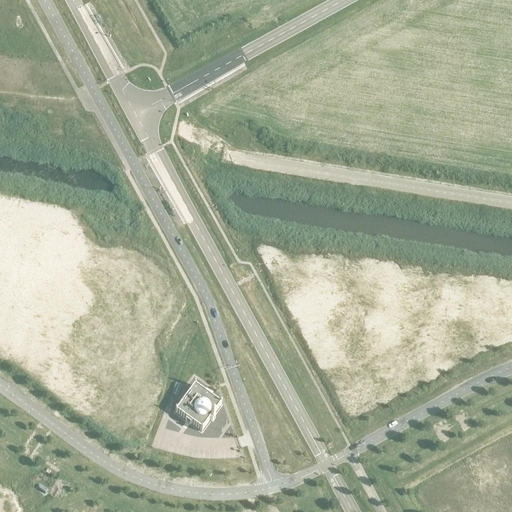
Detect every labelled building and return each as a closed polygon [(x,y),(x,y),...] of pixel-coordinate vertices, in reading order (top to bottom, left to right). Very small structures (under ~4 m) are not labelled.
[(142,0),(128,0),(123,3),(128,12),(144,3),(142,0)] [(144,3),(128,12),(133,20),(149,12),(144,3)] [(149,12),(133,20),(138,29),(154,21),(149,12)] [(154,21),(138,29),(143,38),(159,30),(154,21)] [(159,30),(143,38),(148,47),(163,39),(159,30)] [(163,39),(148,47),(153,56),(168,48),(163,39)] [(168,48),(153,56),(158,66),(173,57),(168,48)] [(205,394),(195,387),(195,386),(194,386),(193,387),(194,387),(187,396),(186,396),(187,397),(183,403),(182,402),(181,402),(183,403),(176,413),(176,412),(175,413),(176,414),(187,421),(186,422),(187,423),(187,421),(191,424),(190,425),(191,425),(191,424),(202,431),(202,432),(203,432),(203,431),(211,420),(213,422),(216,418),(213,416),(221,405),(221,406),(222,405),(221,404),(210,397),(211,396),(210,395),(209,397),(206,394),(207,393),(206,393),(205,394)] [(40,485),(38,489),(45,494),(47,491),(40,485)]
